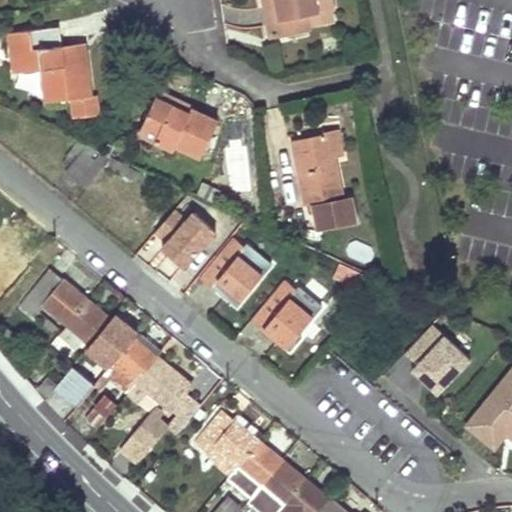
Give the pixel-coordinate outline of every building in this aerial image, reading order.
[(333,11),(335,11),(336,10),(333,0),(264,0),(272,38),(312,30),(311,28),(336,22),(333,11)] [(42,70),(46,103),(73,100),(91,98),(86,55),(64,59),(62,48),(60,29),(11,34),(15,73),(42,70)] [(86,55),(85,45),(62,48),(64,59),(86,55)] [(141,135),(158,143),(174,151),(176,147),(202,159),(219,122),(193,111),(195,108),(161,92),(141,135)] [(91,98),(73,100),(75,118),(99,115),(96,97),(91,98)] [(326,136),(331,160),(345,157),(339,130),(325,133),(326,136)] [(331,160),(326,136),(295,142),(307,206),(314,205),(320,232),(356,223),(351,198),(343,199),(336,163),(332,163),(331,160)] [(67,173),(73,178),(78,182),(95,162),(82,155),(89,147),(79,142),(62,164),(70,170),(67,173)] [(102,153),(89,147),(82,155),(95,162),(102,153)] [(78,182),(88,190),(113,158),(102,153),(95,162),(78,182)] [(206,215),(208,210),(210,206),(195,199),(191,207),(206,215)] [(172,215),(154,236),(167,246),(162,254),(185,271),(215,233),(192,215),(185,225),(172,215)] [(360,287),(364,282),(368,277),(341,264),(335,275),(360,287)] [(63,332),(68,326),(89,301),(51,270),(21,308),(36,320),(41,313),(63,332)] [(247,321),(285,353),(316,316),(278,284),(247,321)] [(231,298),(235,301),(239,305),(249,292),(241,286),(231,298)] [(81,338),(92,346),(112,320),(89,301),(68,326),(81,338)] [(41,313),(36,320),(58,338),(61,334),(63,332),(41,313)] [(92,346),(114,365),(135,339),(112,320),(92,346)] [(1,324),(0,325),(0,336),(6,342),(13,334),(1,324)] [(470,360),(432,325),(405,354),(417,365),(412,371),(438,395),(470,360)] [(63,332),(61,334),(68,339),(64,342),(73,349),(81,338),(68,326),(63,332)] [(300,352),(305,357),(310,361),(330,337),(319,328),(300,352)] [(162,351),(140,333),(135,339),(157,357),(162,351)] [(68,364),(72,358),(77,352),(73,349),(64,342),(68,339),(61,334),(58,338),(63,341),(54,352),(68,364)] [(110,370),(101,381),(95,388),(101,392),(111,380),(128,394),(137,383),(157,357),(135,339),(114,365),(110,370)] [(184,392),(190,385),(157,357),(137,383),(128,394),(127,395),(142,406),(151,414),(152,412),(161,402),(170,410),(184,392)] [(98,379),(101,381),(110,370),(104,366),(95,376),(98,379)] [(75,391),(72,394),(69,398),(80,406),(95,388),(79,373),(67,386),(75,391)] [(511,374),(467,430),(493,450),(505,435),(511,441),(511,374)] [(48,397),(58,386),(50,379),(40,390),(48,397)] [(187,423),(201,406),(200,405),(184,392),(170,410),(176,415),(177,414),(187,423)] [(54,395),(46,408),(65,420),(73,407),(54,395)] [(86,419),(92,424),(97,428),(116,405),(106,396),(86,419)] [(102,438),(115,449),(146,413),(133,402),(102,438)] [(208,457),(231,476),(260,440),(223,409),(195,442),(210,455),(208,457)] [(150,424),(157,416),(152,412),(151,414),(145,420),(150,424)] [(145,420),(134,435),(122,449),(139,463),(168,426),(178,434),(187,423),(177,414),(176,415),(168,425),(157,416),(150,424),(145,420)] [(240,488),(251,497),(283,459),(260,440),(231,476),(228,478),(240,488)] [(283,459),(251,497),(248,501),(261,511),(279,511),(285,505),(307,479),(283,459)] [(285,505),(294,511),(316,511),(329,497),(307,479),(285,505)] [(346,511),(329,497),(316,511),(346,511)] [(217,511),(239,511),(240,511),(227,500),(217,511)]
